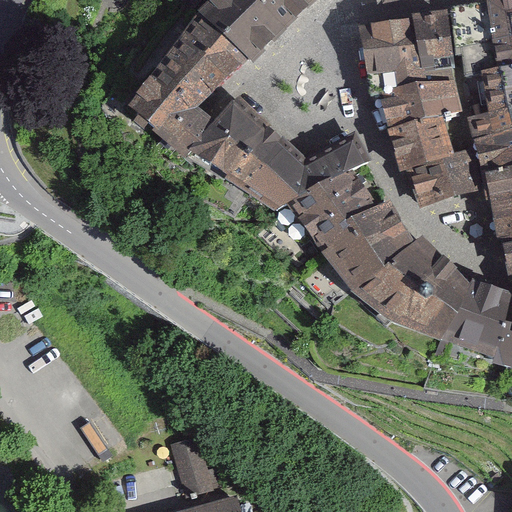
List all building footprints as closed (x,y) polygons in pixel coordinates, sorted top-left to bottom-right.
[(313,0),(219,0),(205,17),(249,62),(313,0)] [(511,1),(453,11),(457,51),(511,41),(511,1)] [(446,16),(412,20),(413,25),(422,73),(449,68),(454,67),(446,16)] [(249,62),(205,17),(187,40),(133,113),(157,129),(177,102),(194,111),(249,62)] [(422,73),(413,25),(361,35),(376,100),(384,99),(452,84),(449,68),(422,73)] [(459,57),(463,56),(467,78),(484,74),(511,69),(511,41),(457,51),(459,57)] [(511,69),(484,74),(488,97),(468,102),(472,120),(511,112),(511,69)] [(452,84),(384,99),(393,134),(440,122),(460,116),(452,84)] [(194,111),(177,102),(157,129),(188,156),(214,128),(194,111)] [(284,145),(237,103),(214,128),(188,156),(240,189),(284,145)] [(511,112),(472,120),(477,142),(511,134),(511,112)] [(440,122),(393,134),(404,172),(411,170),(453,158),(440,122)] [(511,134),(477,142),(485,174),(511,169),(511,134)] [(306,164),(284,145),(240,189),(279,212),(368,164),(354,140),(306,164)] [(453,158),(411,170),(422,205),(479,190),(471,153),(453,158)] [(388,206),(368,164),(279,212),(293,223),(299,218),(326,253),(356,233),(352,225),(388,206)] [(511,169),(485,174),(490,202),(511,198),(511,169)] [(511,198),(490,202),(491,207),(496,207),(498,219),(511,216),(511,198)] [(412,248),(388,206),(352,225),(356,233),(326,253),(354,290),(412,248)] [(511,216),(498,219),(501,230),(511,226),(511,216)] [(511,226),(501,230),(511,274),(511,226)] [(418,242),(412,248),(354,290),(393,323),(442,341),(445,336),(466,293),(418,242)] [(472,284),(466,293),(445,336),(489,350),(486,361),(511,367),(511,334),(503,330),(511,298),(472,284)] [(187,511),(255,511),(252,499),(218,507),(201,436),(171,443),(187,511)]
